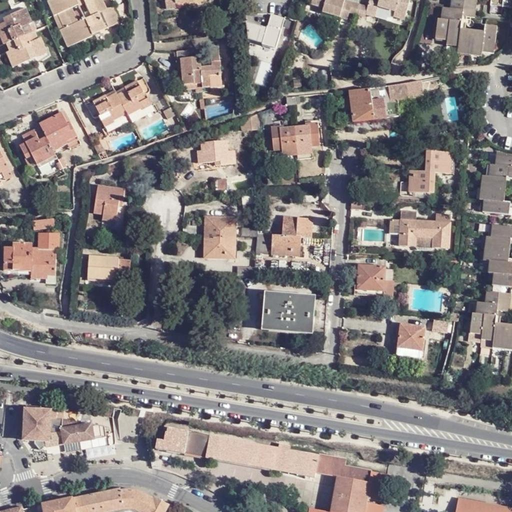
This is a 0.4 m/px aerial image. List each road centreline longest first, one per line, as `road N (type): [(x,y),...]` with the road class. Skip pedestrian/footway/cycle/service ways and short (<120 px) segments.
road 1 (residential): [(345,163),(334,344),(322,362),(49,320),(0,301)]
road 2 (primary): [(511,445),(345,402),(0,341)]
road 3 (primary): [(0,371),(511,448)]
road 4 (tertiary): [(214,511),(125,475),(76,479),(0,501)]
road 5 (residential): [(131,58),(0,114)]
